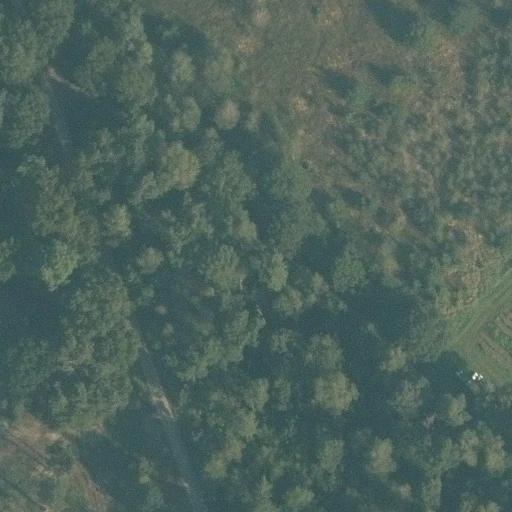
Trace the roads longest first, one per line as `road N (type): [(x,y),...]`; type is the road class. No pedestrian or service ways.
road 1 (unclassified): [(200,511),(16,0)]
road 2 (track): [(30,43),(101,95),(428,379)]
road 3 (track): [(428,379),(511,285)]
